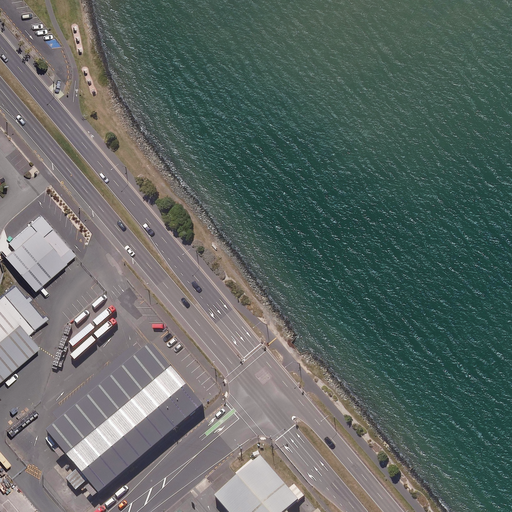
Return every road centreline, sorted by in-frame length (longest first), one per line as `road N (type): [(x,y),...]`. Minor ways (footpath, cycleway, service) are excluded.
road 1 (secondary): [(0,45),(282,381)]
road 2 (secondary): [(260,400),(0,88)]
road 3 (tertiary): [(128,511),(260,400)]
road 4 (secondary): [(282,381),(393,511)]
road 5 (secondary): [(353,511),(260,400)]
